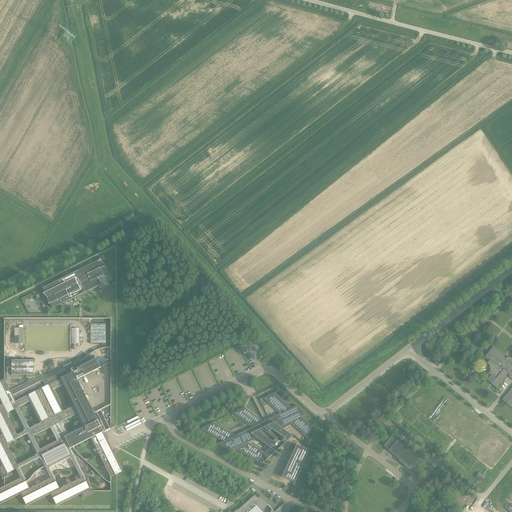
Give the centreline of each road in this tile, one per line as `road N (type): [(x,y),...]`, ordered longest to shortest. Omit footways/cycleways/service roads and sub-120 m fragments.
road 1 (track): [(72,0),(110,166),(153,214),(0,292)]
road 2 (unclassified): [(308,0),(511,52)]
road 3 (residential): [(165,418),(176,436),(322,511)]
road 4 (unclassified): [(165,418),(261,369),(323,413)]
road 5 (unclassified): [(408,349),(511,268)]
